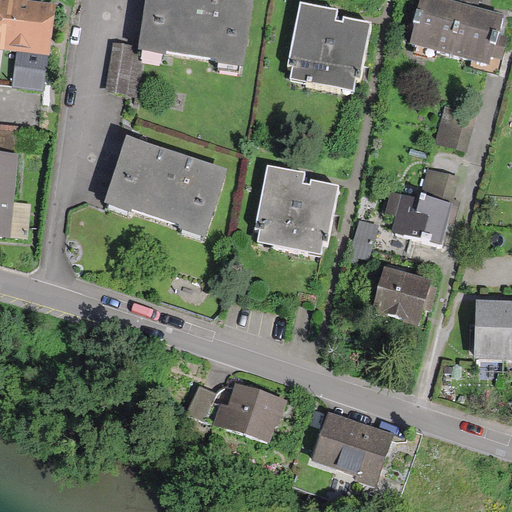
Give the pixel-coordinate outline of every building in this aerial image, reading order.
[(0,0),(0,51),(10,52),(46,55),(50,2),(16,0),(0,0)] [(210,72),(240,76),(251,3),(233,0),(141,0),(132,62),(163,66),(164,60),(211,67),(210,72)] [(424,0),(413,45),(490,65),(493,56),(501,59),(507,35),(498,33),(503,15),(478,8),(477,8),(455,2),(447,0),(445,0),(424,0)] [(446,0),(447,0),(455,2),(477,8),(478,1),(482,2),(482,0),(446,0)] [(289,86),(351,96),(354,82),(359,83),(369,24),(341,20),(340,26),(333,25),(335,13),(298,7),(288,67),(293,67),(289,86)] [(7,89),(44,91),(46,55),(10,52),(7,89)] [(439,144),(467,152),(477,112),(449,105),(439,144)] [(0,242),(5,243),(15,127),(0,125),(0,242)] [(174,232),(203,241),(225,170),(178,156),(121,138),(98,211),(128,220),(130,213),(176,228),(174,232)] [(257,246),(314,258),(318,240),(325,241),(337,188),(309,182),(308,189),(301,187),(303,177),(266,169),(252,230),(260,232),(257,246)] [(428,244),(449,249),(460,205),(451,203),(457,180),(426,172),(419,201),(390,194),(385,217),(394,219),(391,234),(428,244)] [(363,222),(354,257),(374,262),(383,227),(363,222)] [(372,312),(419,325),(424,308),(430,310),(436,290),(428,288),(430,281),(385,268),(372,312)] [(476,360),(511,360),(511,301),(494,301),(478,301),(476,360)] [(217,426),(274,441),(285,399),(228,384),(217,426)] [(202,387),(188,416),(208,425),(222,396),(202,387)] [(303,464),(370,484),(386,432),(319,412),(303,464)]
